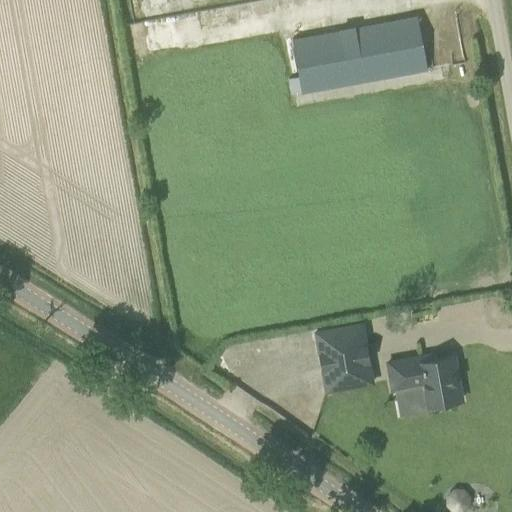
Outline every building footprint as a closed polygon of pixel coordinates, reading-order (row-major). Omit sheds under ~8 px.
[(164,0),(129,0),(140,53),(173,47),(164,0)] [(417,16),(292,39),(302,93),(427,70),(417,16)] [(203,73),(203,54),(189,54),(189,73),(203,73)] [(357,268),(458,251),(431,90),(365,101),(359,106),(352,105),(339,107),(360,139),(361,131),(358,113),(366,108),(368,121),(381,141),(375,145),(378,149),(376,165),(389,167),(387,177),(395,178),(388,182),(392,204),(390,217),(373,219),(371,233),(362,240),(364,250),(351,259),(352,267),(357,268)] [(262,282),(292,281),(292,268),(267,269),(267,262),(262,262),(262,282)] [(326,391),(372,383),(361,324),(315,332),(326,391)] [(428,405),(461,400),(453,357),(434,360),(433,354),(388,362),(392,389),(425,384),(428,405)]
